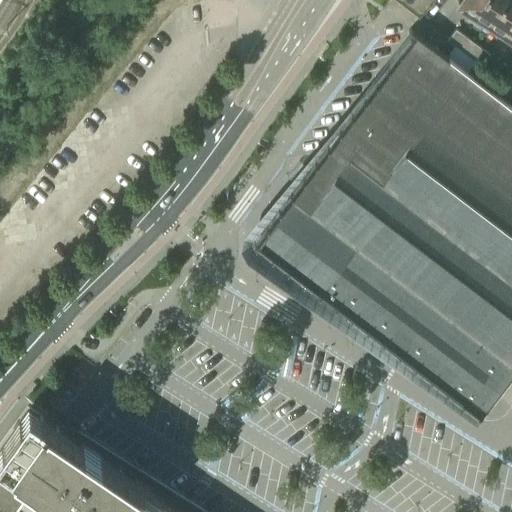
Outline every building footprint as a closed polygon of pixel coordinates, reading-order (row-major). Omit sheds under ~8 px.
[(489,22),(503,0),(461,0),(459,3),(489,22)] [(511,0),(503,0),(489,22),(511,35),(511,0)] [(456,29),(448,40),(465,53),(474,42),(456,29)] [(511,104),(469,72),(450,57),(447,55),(417,31),(415,33),(372,90),(314,167),(260,237),(256,243),(271,254),(480,413),(481,411),(483,409),(494,395),(511,370),(511,104)] [(474,42),(465,53),(481,66),(491,55),(474,42)] [(36,511),(43,503),(55,485),(72,497),(66,505),(76,511),(169,511),(151,500),(156,493),(136,479),(103,457),(81,442),(27,405),(0,444),(0,511),(36,511)]
